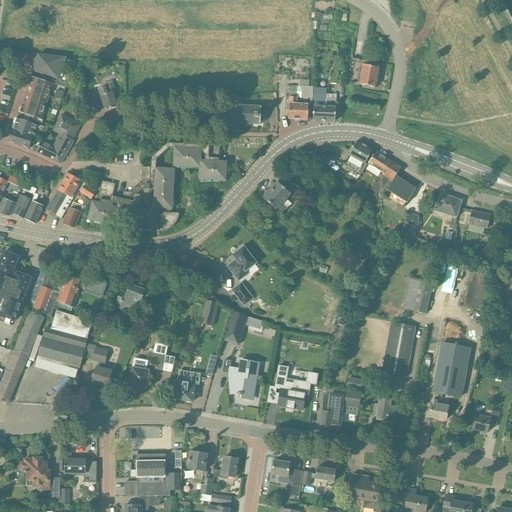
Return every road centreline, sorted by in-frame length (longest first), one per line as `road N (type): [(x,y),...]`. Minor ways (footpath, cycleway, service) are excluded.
road 1 (secondary): [(0,224),(140,249),(171,247),(207,226),(287,143),(339,131),(385,138)]
road 2 (unclassified): [(511,470),(257,431)]
road 3 (tertiary): [(385,138),(399,77),(396,44),(376,14),(354,0)]
road 4 (unclassified): [(257,431),(109,418)]
road 5 (residential): [(0,151),(58,170),(90,128),(119,114)]
road 6 (residential): [(403,145),(405,164),(424,176),(511,205)]
